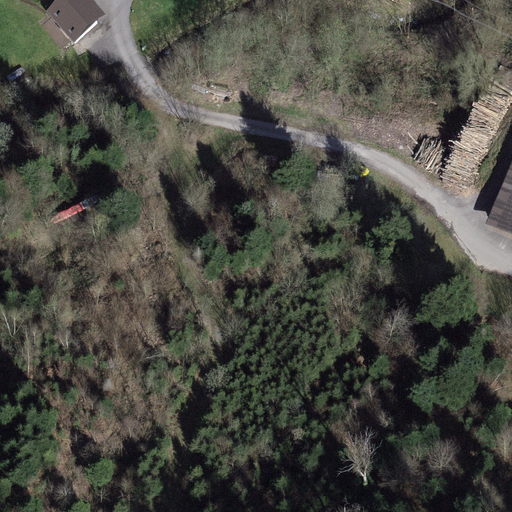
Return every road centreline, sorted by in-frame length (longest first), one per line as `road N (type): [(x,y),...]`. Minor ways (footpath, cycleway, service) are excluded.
road 1 (track): [(511,262),(474,244),(423,187),(370,157),(167,107),(129,60),(121,0)]
road 2 (track): [(152,511),(167,500),(194,423),(194,398),(225,361),(225,322),(173,253),(181,172),(237,123)]
